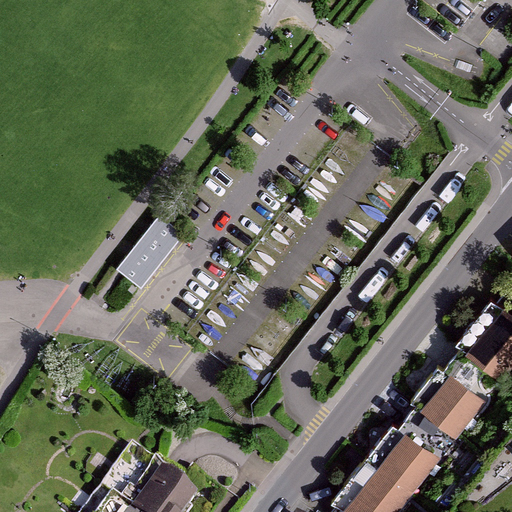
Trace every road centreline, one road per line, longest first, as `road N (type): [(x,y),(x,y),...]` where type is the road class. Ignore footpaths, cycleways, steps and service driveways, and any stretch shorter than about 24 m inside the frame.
road 1 (tertiary): [(273,511),(511,205)]
road 2 (unknown): [(128,350),(144,307),(359,49)]
